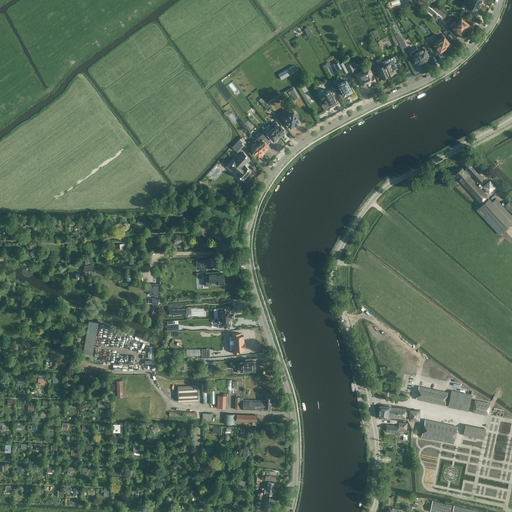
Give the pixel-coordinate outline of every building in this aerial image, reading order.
[(480,4),(470,0),(464,0),(462,5),(477,12),(478,8),(479,8),(480,4)] [(460,17),(456,22),(466,30),(468,27),(467,26),(469,24),(466,22),(460,17)] [(466,30),(456,22),(452,27),(458,32),(460,35),(462,32),(463,33),(466,30)] [(308,36),(313,34),(309,27),(304,29),(308,36)] [(444,31),(451,40),(453,38),(446,29),(444,31)] [(395,35),(402,49),(406,47),(403,40),(402,41),(400,36),(399,36),(398,34),(395,35)] [(443,35),(438,39),(446,49),(449,47),(448,46),(450,44),(448,41),(448,42),(443,35)] [(446,49),(438,39),(433,43),(438,49),(437,50),(440,52),(442,51),(443,52),(446,49)] [(428,54),(426,52),(424,47),(418,50),(424,62),(430,58),(428,54)] [(424,62),(418,50),(414,52),(415,54),(413,55),(415,57),(413,58),(415,62),(417,62),(418,65),(424,62)] [(383,62),(382,62),(388,75),(389,75),(390,76),(391,76),(392,75),(392,74),(394,73),(393,70),(394,70),(394,69),(395,69),(394,65),(393,66),(392,65),(391,66),(389,59),(383,61),(383,62)] [(388,75),(382,62),(376,64),(378,68),(379,70),(377,71),(380,77),(382,77),(382,78),(383,78),(384,80),(389,78),(388,75)] [(336,64),(338,70),(341,68),(344,74),(348,72),(343,63),(340,64),(339,63),(336,64)] [(350,65),(347,67),(352,77),(356,76),(354,72),(358,70),(355,64),(351,66),(350,65)] [(289,67),(278,75),(282,80),(295,70),(293,67),(290,68),(289,67)] [(360,83),(360,84),(359,84),(359,85),(360,86),(361,86),(362,86),(362,87),(370,83),(370,81),(374,79),(369,69),(357,75),(360,83)] [(352,91),(346,80),(343,81),(341,82),(341,83),(338,84),(338,85),(343,96),(346,94),(346,95),(347,95),(350,93),(350,92),(352,91)] [(296,93),(296,92),(293,88),(293,87),(293,88),(290,89),(289,89),(290,89),(287,91),(286,91),(287,92),(287,91),(289,95),(291,94),(293,97),(292,97),(293,98),(294,100),(295,100),(299,98),(299,97),(296,93)] [(335,101),(330,92),(329,90),(325,92),(320,95),(325,107),(335,101)] [(262,104),(268,111),(271,108),(265,102),(262,104)] [(299,118),(292,109),(280,117),(288,129),(295,124),(296,125),(297,125),(298,125),(299,124),(300,123),(300,122),(299,121),(298,119),(299,118)] [(246,126),(244,123),(242,121),(240,122),(242,125),(245,130),(247,132),(251,130),(248,125),(246,126)] [(272,128),(279,136),(288,129),(284,124),(282,125),(280,123),(279,125),(276,122),(271,126),(273,128),(272,128)] [(279,136),(272,128),(272,129),(271,128),(270,128),(265,132),(267,134),(274,141),(275,141),(277,139),(277,138),(279,136)] [(257,134),(253,138),(256,143),(257,145),(263,152),(269,147),(257,134)] [(245,145),(241,138),(233,147),(236,151),(238,149),(239,150),(245,145)] [(257,145),(256,143),(253,146),(251,148),(259,156),(261,154),(261,155),(264,153),(263,152),(257,145)] [(246,162),(248,160),(249,158),(243,153),(236,160),(230,166),(233,170),(232,171),(236,174),(237,173),(238,173),(237,174),(243,180),(251,171),(246,166),(248,164),(246,162)] [(464,171),(462,168),(454,175),(462,183),(461,183),(482,205),(477,210),(500,235),(511,223),(488,198),(487,197),(489,195),(473,179),(474,178),(479,183),(484,178),(470,164),(465,168),(466,169),(464,171)] [(496,187),(489,180),(482,187),(489,194),(496,187)] [(491,200),(511,222),(511,215),(495,197),(491,200)] [(188,220),(183,215),(178,220),(184,225),(188,220)] [(147,220),(140,217),(138,222),(144,226),(147,220)] [(206,242),(200,238),(197,243),(203,246),(206,242)] [(16,245),(13,249),(20,254),(23,249),(16,245)] [(34,249),(29,254),(33,257),(38,252),(34,249)] [(49,257),(46,262),(52,265),(55,260),(49,257)] [(220,272),(205,272),(206,286),(210,286),(221,286),(221,284),(225,284),(225,277),(224,277),(224,273),(222,273),(220,273),(220,272)] [(218,318),(214,318),(214,319),(230,318),(234,318),(234,313),(232,313),(232,311),(230,311),(230,310),(227,310),(227,308),(217,309),(218,318)] [(230,318),(214,319),(214,323),(218,323),(218,328),(223,328),(225,328),(229,328),(229,325),(231,325),(232,324),(231,320),(230,320),(230,318)] [(96,336),(98,325),(96,324),(97,322),(90,319),(89,322),(87,331),(88,331),(88,334),(87,334),(83,351),(93,352),(96,336)] [(190,331),(190,349),(187,349),(187,355),(203,355),(203,350),(215,350),(215,331),(190,331)] [(229,342),(227,342),(228,345),(229,345),(230,351),(233,351),(233,353),(235,353),(241,353),(241,351),(245,350),(244,348),(246,348),(246,346),(245,346),(245,347),(244,347),(244,343),(245,343),(245,344),(245,343),(244,343),(244,340),(244,336),(244,335),(241,336),(241,333),(234,334),(232,334),(232,335),(232,336),(229,336),(229,342)] [(172,355),(167,355),(167,353),(163,352),(162,363),(172,363),(172,355)] [(250,370),(255,370),(255,361),(250,361),(249,359),(245,359),(246,361),(241,362),(237,362),(238,373),(250,372),(250,370)] [(178,387),(178,401),(198,400),(198,386),(178,387)] [(419,387),(416,399),(421,400),(421,399),(432,401),(432,402),(445,405),(447,393),(419,387)] [(211,389),(211,391),(208,391),(208,404),(216,403),(215,391),(214,391),(214,389),(211,389)] [(451,391),(448,406),(468,411),(471,395),(451,391)] [(226,409),(226,394),(224,394),(224,396),(223,396),(223,395),(220,395),(220,396),(218,396),(217,408),(218,408),(225,409),(226,409)] [(243,400),(243,398),(235,397),(235,409),(239,409),(243,410),(265,410),(271,410),(271,395),(266,395),(265,400),(261,400),(243,400)] [(475,400),(472,412),(488,415),(490,403),(475,400)] [(380,406),(379,418),(388,419),(388,420),(390,420),(390,418),(405,419),(405,416),(410,416),(410,419),(418,420),(418,411),(410,411),(410,413),(406,412),(406,409),(391,408),(391,407),(389,407),(380,406)] [(235,424),(235,414),(224,414),(224,424),(235,424)] [(425,420),(422,436),(453,443),(457,427),(425,420)] [(387,425),(386,431),(397,432),(398,431),(398,436),(403,436),(403,434),(404,432),(406,432),(407,423),(399,422),(399,426),(387,425)] [(159,431),(153,426),(150,430),(155,435),(159,431)] [(205,455),(212,452),(209,446),(203,449),(205,455)] [(171,466),(175,470),(181,465),(177,461),(171,466)] [(276,476),(275,475),(275,472),(267,471),(266,471),(264,471),(264,475),(263,474),(262,478),(263,479),(265,479),(275,481),(276,476)] [(194,482),(200,484),(203,478),(196,475),(194,482)] [(239,478),(237,484),(243,487),(246,481),(239,478)] [(161,480),(155,483),(158,489),(164,486),(161,480)] [(272,495),(274,483),(268,482),(267,489),(261,488),(260,493),(265,494),(272,495)] [(272,496),(265,494),(264,503),(271,504),(272,496)] [(235,500),(230,504),(235,510),(240,506),(235,500)] [(433,501),(430,511),(435,511),(477,511),(478,511),(461,508),(457,507),(455,506),(450,505),(433,501)] [(268,511),(269,511),(271,504),(264,503),(262,511),(268,511)]
